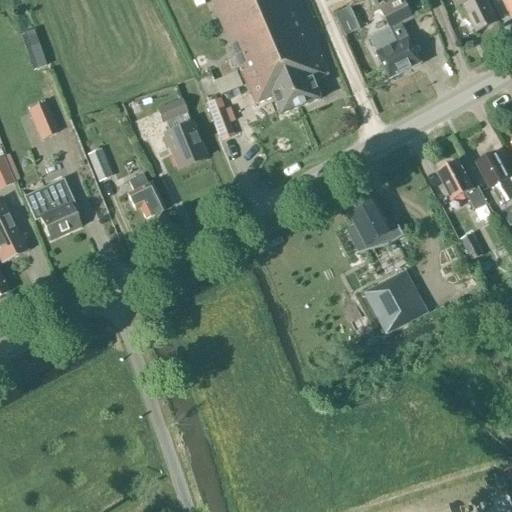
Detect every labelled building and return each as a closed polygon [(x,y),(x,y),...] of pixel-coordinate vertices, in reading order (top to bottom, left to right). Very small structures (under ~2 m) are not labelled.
[(274,98),(281,116),(299,109),(257,5),(247,9),(243,0),(211,0),(255,106),(274,98)] [(257,5),(299,109),(321,100),(314,82),(330,75),(298,0),(243,0),(247,9),(257,5)] [(390,30),(370,40),(377,53),(376,53),(389,80),(421,65),(401,25),(413,19),(402,0),(399,0),(380,10),(390,30)] [(462,5),(476,33),(497,23),(486,0),(460,0),(463,5),(462,5)] [(511,0),(503,0),(511,17),(511,0)] [(335,17),(345,37),(357,32),(347,11),(335,17)] [(37,33),(25,35),(31,69),(43,66),(37,33)] [(185,114),(186,113),(180,100),(156,110),(162,123),(165,122),(170,133),(164,136),(178,170),(205,159),(191,124),(190,125),(185,114)] [(206,105),(220,140),(233,135),(219,100),(206,105)] [(46,104),(28,111),(40,140),(58,133),(46,104)] [(101,152),(89,157),(99,182),(111,177),(101,152)] [(502,206),(506,204),(511,200),(511,189),(507,180),(508,180),(495,154),(477,164),(491,189),(492,188),(502,206)] [(0,159),(0,189),(14,183),(2,158),(0,159)] [(475,211),(487,205),(478,188),(474,190),(466,176),(465,176),(458,162),(449,167),(446,165),(440,168),(440,171),(437,173),(444,185),(443,185),(452,202),(466,194),(475,211)] [(145,221),(164,211),(151,184),(147,186),(142,176),(128,183),(133,193),(127,196),(134,212),(139,209),(145,221)] [(67,206),(59,189),(26,204),(34,222),(40,219),(50,242),(80,228),(69,205),(67,206)] [(355,227),(346,231),(359,256),(383,249),(404,238),(399,229),(392,233),(374,198),(347,212),(355,227)] [(0,262),(1,265),(20,255),(15,245),(22,241),(10,217),(7,218),(0,203),(0,262)] [(511,206),(511,207),(501,213),(510,228),(511,226),(511,206)] [(474,232),(461,241),(474,261),(487,252),(474,232)] [(468,269),(455,275),(461,289),(474,284),(468,269)] [(364,297),(386,340),(413,326),(391,283),(364,297)]
